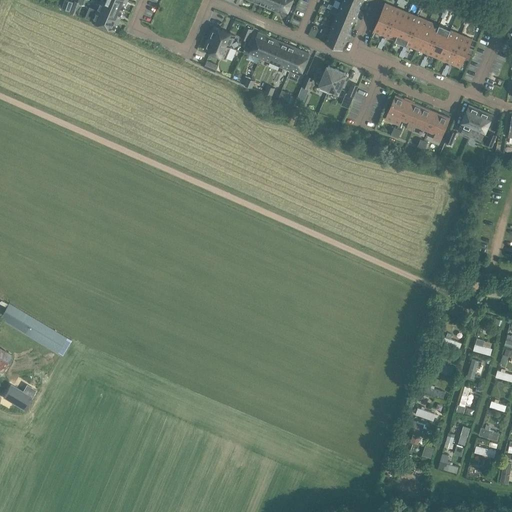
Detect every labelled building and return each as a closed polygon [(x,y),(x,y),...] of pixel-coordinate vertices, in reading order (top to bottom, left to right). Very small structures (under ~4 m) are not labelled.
[(126,0),(102,0),(102,1),(123,10),(127,0),(126,0)] [(279,0),(268,0),(266,7),(275,11),(279,0)] [(292,0),(279,0),(275,11),(286,15),(292,0)] [(343,0),(342,2),(359,9),(362,0),(343,0)] [(123,10),(102,1),(98,11),(119,20),(123,10)] [(359,9),(342,2),(339,9),(333,6),(331,9),(338,12),(355,19),(359,9)] [(386,3),(380,17),(391,22),(397,7),(386,3)] [(397,7),(391,22),(402,26),(408,12),(397,7)] [(98,11),(94,9),(90,19),(115,30),(119,20),(98,11)] [(338,12),(331,9),(330,13),(337,15),(334,22),(351,29),(355,19),(338,12)] [(408,12),(402,26),(412,30),(418,16),(408,12)] [(418,16),(412,30),(423,35),(429,21),(418,16)] [(380,17),(374,31),(385,36),(391,22),(380,17)] [(423,35),(434,39),(440,25),(430,21),(429,21),(423,35)] [(351,29),(334,22),(331,29),(325,26),(323,29),(330,32),(346,39),(351,29)] [(385,36),(396,40),(402,26),(391,22),(385,36)] [(440,25),(434,39),(444,44),(450,30),(440,25)] [(214,26),(209,38),(231,47),(235,35),(214,26)] [(402,26),(396,40),(406,45),(412,30),(402,26)] [(342,49),(346,39),(330,32),(323,29),(322,33),(328,35),(325,42),(342,49)] [(412,30),(406,45),(417,49),(423,35),(412,30)] [(450,30),(444,44),(455,48),(461,34),(450,30)] [(269,36),(259,32),(250,53),(260,58),(269,36)] [(455,48),(466,53),(472,39),(461,34),(455,48)] [(418,49),(428,54),(434,39),(423,35),(417,49),(418,49)] [(280,41),(269,36),(260,58),(271,62),(280,41)] [(209,38),(204,49),(226,58),(231,47),(209,38)] [(434,39),(428,54),(438,58),(444,44),(434,39)] [(289,45),(280,41),(271,62),(280,66),(289,45)] [(438,58),(449,63),(455,48),(444,44),(438,58)] [(299,49),(289,45),(280,66),(290,70),(299,49)] [(460,67),(466,53),(455,48),(449,63),(460,67)] [(309,53),(299,49),(290,70),(300,75),(309,53)] [(207,60),(204,67),(215,72),(218,65),(207,60)] [(337,69),(328,65),(325,71),(322,70),(319,77),(323,78),(320,84),(321,84),(320,88),(328,91),(337,69)] [(328,91),(335,94),(337,91),(338,92),(341,86),(344,87),(347,80),(344,79),(346,73),(337,69),(328,91)] [(313,78),(307,75),(302,86),(308,89),(313,78)] [(359,85),(352,82),(347,94),(354,97),(359,85)] [(289,93),(282,90),(279,97),(286,101),(289,93)] [(409,101),(396,95),(388,114),(401,120),(409,101)] [(423,106),(409,101),(401,120),(415,126),(423,106)] [(481,110),(469,105),(460,126),(471,131),(470,135),(470,136),(481,110)] [(436,112),(423,106),(415,126),(428,131),(436,112)] [(492,114),(481,110),(470,136),(481,140),(492,114)] [(450,118),(436,112),(428,131),(442,137),(450,118)] [(457,132),(451,129),(446,141),(452,144),(457,132)] [(497,135),(490,132),(486,144),(492,147),(497,135)] [(491,284),(490,291),(509,293),(509,287),(491,284)] [(0,318),(57,352),(66,338),(9,304),(0,318)] [(459,349),(461,343),(450,339),(452,334),(447,332),(445,337),(442,343),(459,349)] [(473,350),(490,355),(492,348),(475,344),(473,350)] [(13,355),(0,347),(0,371),(2,373),(13,355)] [(472,359),(467,375),(474,377),(478,364),(480,365),(481,361),(472,359)] [(453,367),(436,361),(433,369),(450,375),(453,367)] [(496,376),(511,380),(511,374),(497,370),(496,376)] [(425,392),(443,397),(445,392),(434,388),(434,386),(429,384),(428,386),(427,386),(425,392)] [(24,409),(36,390),(28,385),(24,392),(11,385),(3,397),(24,409)] [(459,404),(465,406),(470,387),(465,386),(459,404)] [(504,411),(506,405),(491,401),(490,406),(504,411)] [(418,408),(416,414),(434,421),(436,414),(418,408)] [(415,427),(411,441),(418,443),(420,435),(425,436),(427,429),(423,427),(424,424),(410,420),(408,425),(415,427)] [(479,434),(497,440),(499,432),(488,429),(490,425),(486,424),(485,428),(481,427),(479,434)] [(470,428),(463,426),(458,443),(465,445),(470,428)] [(494,457),(496,451),(476,446),(474,452),(494,457)] [(441,461),(440,468),(458,473),(459,466),(441,461)] [(504,461),(500,481),(508,483),(511,462),(504,461)] [(403,482),(401,486),(401,490),(412,492),(412,494),(416,495),(417,494),(422,495),(424,487),(403,482)]
